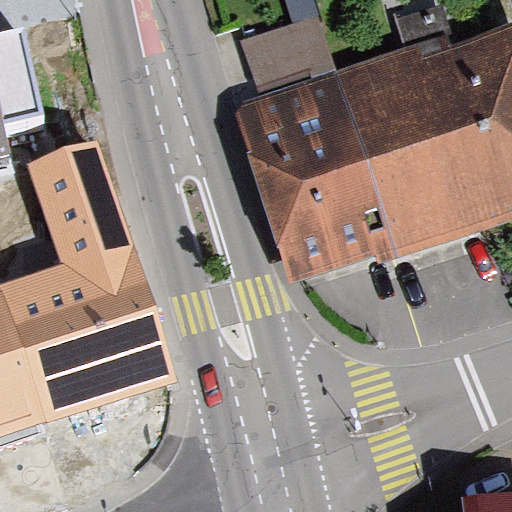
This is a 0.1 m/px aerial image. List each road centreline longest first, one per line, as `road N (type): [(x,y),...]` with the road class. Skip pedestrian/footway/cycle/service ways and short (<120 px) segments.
road 1 (secondary): [(261,486),(227,303),(166,108),(143,0)]
road 2 (residential): [(511,382),(385,424),(261,486)]
